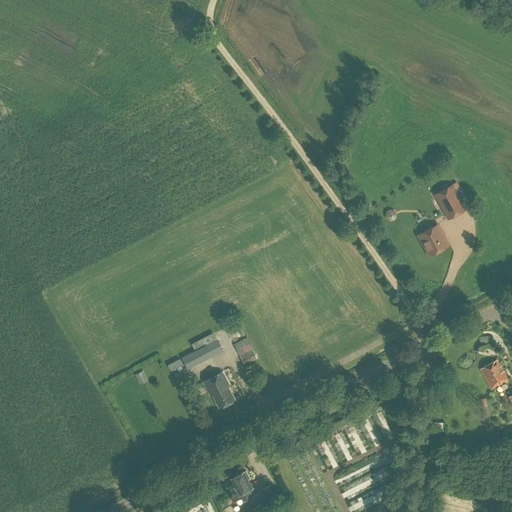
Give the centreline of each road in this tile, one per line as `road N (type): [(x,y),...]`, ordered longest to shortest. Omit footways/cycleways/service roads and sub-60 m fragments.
road 1 (unclassified): [(113,511),(427,347)]
road 2 (unclassified): [(413,511),(427,347)]
